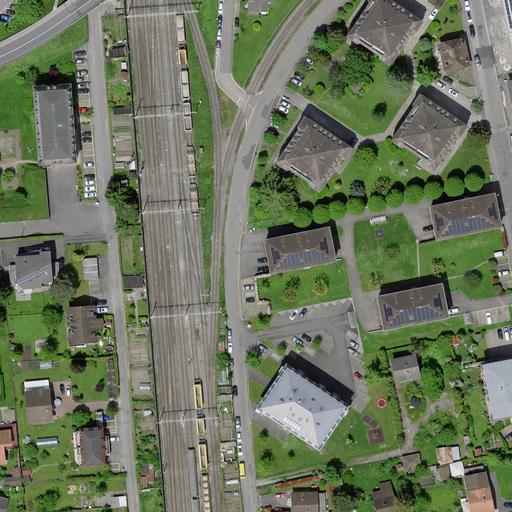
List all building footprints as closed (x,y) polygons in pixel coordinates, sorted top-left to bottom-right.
[(249,0),(249,11),(267,12),(268,7),(271,7),(271,0),(249,0)] [(372,0),(365,12),(349,36),(391,63),(419,21),(386,0),(372,0)] [(511,0),(503,0),(511,41),(511,0)] [(441,43),(447,71),(468,67),(463,38),(441,43)] [(126,47),(109,50),(110,58),(127,55),(126,47)] [(40,163),(40,165),(76,163),(73,123),(70,85),(35,87),(40,163)] [(448,149),(464,125),(421,96),(392,140),(435,169),(438,164),(448,149)] [(131,106),(113,108),(114,114),(132,113),(131,106)] [(291,142),(279,161),(321,189),(350,148),(307,118),(291,142)] [(136,169),(135,160),(125,169),(136,169)] [(46,169),(30,171),(33,205),(0,208),(0,222),(49,218),(46,169)] [(431,207),(437,239),(501,225),(494,194),(431,207)] [(269,255),(273,273),(335,259),(328,227),(266,241),(269,255)] [(26,257),(16,257),(18,292),(33,291),(32,287),(41,287),(41,282),(51,282),(50,252),(40,253),(40,252),(34,252),(31,252),(26,252),(26,257)] [(98,257),(83,258),(85,279),(99,278),(98,257)] [(143,276),(124,277),(125,289),(144,288),(143,276)] [(379,298),(385,329),(448,316),(441,285),(379,298)] [(92,305),(67,308),(70,345),(99,345),(98,329),(105,329),(104,318),(98,318),(97,305),(92,305)] [(392,362),(396,382),(400,381),(421,377),(417,357),(392,362)] [(114,360),(107,360),(110,398),(117,397),(114,360)] [(495,419),(511,415),(511,360),(485,366),(495,419)] [(347,407),(288,369),(275,389),(262,410),(320,448),(347,407)] [(53,421),(52,419),(50,389),(26,392),(29,423),(53,421)] [(104,426),(103,411),(96,412),(97,427),(104,426)] [(0,467),(6,467),(5,453),(17,452),(15,425),(7,426),(7,432),(0,432),(0,467)] [(97,427),(81,428),(81,431),(83,464),(83,466),(103,465),(107,464),(104,426),(97,427)] [(443,445),(442,459),(454,459),(454,446),(443,445)] [(403,454),(406,469),(423,465),(420,451),(403,454)] [(463,460),(452,463),(454,473),(465,471),(463,460)] [(149,465),(141,465),(142,482),(154,481),(154,473),(150,474),(149,465)] [(30,466),(22,467),(23,482),(30,481),(29,475),(31,474),(31,470),(30,466)] [(22,477),(20,467),(16,467),(12,472),(13,477),(22,477)] [(486,472),(465,476),(468,491),(472,511),(493,511),(489,487),(486,472)] [(22,485),(22,477),(5,478),(6,486),(22,485)] [(374,494),(378,511),(398,511),(391,482),(381,485),(383,492),(374,494)] [(323,511),(325,511),(324,495),(317,495),(317,493),(293,493),(293,511),(323,511)] [(6,511),(10,499),(0,496),(0,511),(6,511)] [(126,496),(111,498),(112,508),(127,506),(126,496)]
